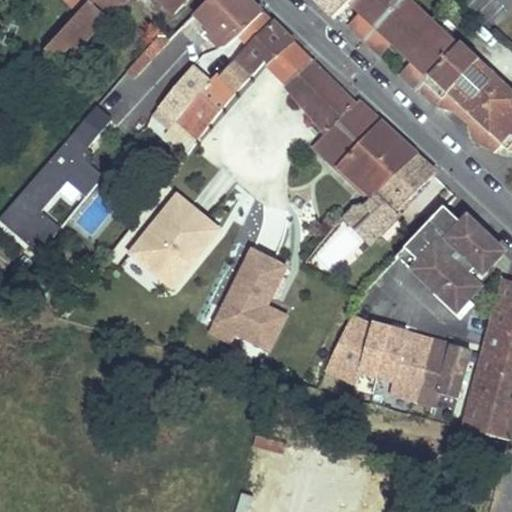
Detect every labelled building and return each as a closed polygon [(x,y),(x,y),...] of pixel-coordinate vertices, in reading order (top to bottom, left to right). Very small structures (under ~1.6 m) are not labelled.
[(62,0),(79,16),(93,0),(62,0)] [(160,0),(175,13),(187,0),(160,0)] [(261,13),(248,0),(208,0),(169,40),(178,50),(184,44),(187,46),(206,27),(209,31),(224,45),(239,35),(261,13)] [(350,4),(354,0),(312,0),(333,20),(337,16),(350,4)] [(457,48),(406,0),(354,0),(350,4),(360,14),(365,18),(365,19),(354,31),(374,50),(386,37),(393,43),(412,63),(413,64),(417,68),(418,69),(406,80),(417,90),(444,61),(457,48)] [(348,26),(360,14),(350,4),(337,16),(348,26)] [(247,48),(272,23),(261,13),(239,35),(240,41),(247,48)] [(354,31),(365,19),(365,18),(360,14),(348,26),(354,31)] [(243,85),(265,63),(267,65),(293,42),(272,23),(247,48),(220,77),(217,74),(196,97),(185,87),(166,109),(158,120),(173,133),(169,138),(188,155),(201,138),(230,99),(243,85)] [(380,57),(393,43),(386,37),(374,50),(380,57)] [(284,87),(310,60),(293,42),(267,65),(265,63),(243,85),(260,100),(272,100),(284,87)] [(412,63),(393,43),(380,57),(400,73),(400,74),(412,63)] [(511,91),(505,85),(461,43),(457,48),(444,61),(417,90),(436,107),(457,114),(455,112),(462,106),(473,118),(472,119),(469,122),(474,141),(495,153),(503,145),(507,148),(511,143),(511,91)] [(355,104),(310,60),(284,87),(325,134),(355,104)] [(406,80),(418,69),(417,68),(413,64),(412,63),(400,74),(406,80)] [(116,109),(133,89),(121,78),(104,98),(116,109)] [(228,130),(244,110),(230,99),(201,138),(214,148),(220,140),(231,149),(239,139),(238,138),(228,130)] [(358,145),(380,122),(358,101),(355,104),(325,134),(320,139),(336,155),(352,139),(352,140),(358,145)] [(473,118),(462,106),(455,112),(457,114),(458,115),(467,124),(468,124),(469,122),(472,119),(473,118)] [(474,141),(469,122),(468,124),(467,124),(458,115),(457,114),(436,107),(474,141)] [(95,109),(0,218),(0,223),(39,256),(60,231),(41,215),(69,181),(87,197),(103,180),(79,159),(111,122),(95,109)] [(255,119),(244,110),(228,130),(238,138),(239,139),(255,119)] [(370,200),(415,156),(380,122),(358,145),(356,147),(337,167),(336,167),(370,200)] [(337,167),(356,147),(358,145),(352,140),(352,139),(336,155),(320,139),(313,146),(336,167),(337,167)] [(433,173),(415,156),(370,200),(365,204),(351,206),(340,219),(356,234),(370,247),(397,220),(392,215),(433,173)] [(119,260),(179,297),(222,227),(175,198),(164,217),(151,208),(119,260)] [(455,224),(444,214),(396,261),(412,273),(461,311),(482,285),(476,280),(468,274),(474,266),(478,268),(489,253),(487,243),(457,221),(455,224)] [(501,248),(460,217),(457,221),(487,243),(489,253),(478,268),(474,266),(468,274),(476,280),(501,248)] [(290,317),(272,309),(290,268),(248,250),(209,338),(233,348),(236,341),(273,357),(290,317)] [(509,441),(511,428),(511,282),(505,280),(463,429),(509,441)] [(407,335),(370,326),(370,328),(368,338),(362,335),(366,326),(350,319),(324,372),(356,387),(359,375),(376,379),(393,383),(390,396),(414,401),(438,407),(441,395),(458,399),(470,351),(450,346),(447,358),(442,357),(445,345),(412,337),(409,349),(404,348),(407,335)] [(370,328),(366,326),(362,335),(368,338),(370,328)] [(409,349),(412,337),(407,335),(404,348),(409,349)] [(447,358),(450,346),(445,345),(442,357),(447,358)] [(145,442),(153,417),(127,409),(120,433),(145,442)]
